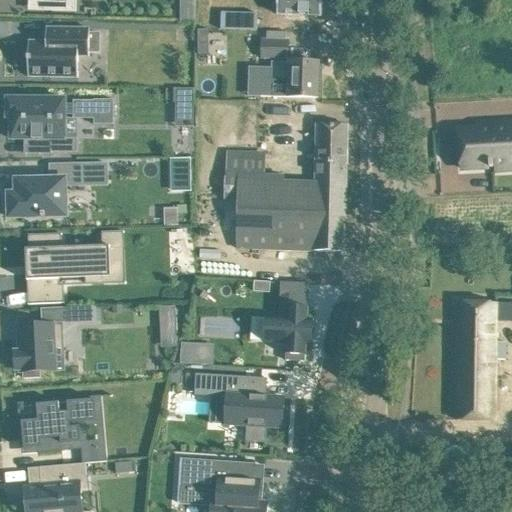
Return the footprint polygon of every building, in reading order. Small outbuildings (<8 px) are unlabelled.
[(44,0),(44,11),(76,12),(76,0),(44,0)] [(186,0),(186,3),(185,3),(184,17),(195,18),(197,0),(186,0)] [(277,0),(277,14),(320,15),(320,0),(277,0)] [(222,14),(221,29),(257,31),(257,15),(222,14)] [(29,42),(28,77),(78,78),(78,56),(89,56),(89,52),(99,52),(99,34),(89,34),(89,29),(46,29),(46,43),(29,42)] [(287,40),(262,40),(261,58),(286,58),(287,40)] [(262,97),(271,97),(318,98),(319,64),(290,63),(272,63),(272,67),(263,66),(262,97)] [(174,89),(174,103),(194,103),(194,89),(174,89)] [(33,141),(44,141),(44,140),(51,140),(51,155),(52,155),(52,153),(78,153),(78,139),(65,139),(65,115),(73,115),(73,119),(94,119),(94,125),(114,125),(114,100),(94,100),(94,101),(73,101),(73,105),(65,105),(66,100),(8,100),(8,119),(12,119),(11,140),(33,140),(33,141)] [(478,129),(459,130),(462,169),(494,168),(494,173),(511,171),(511,121),(490,123),(491,129),(478,129)] [(237,249),(314,251),(344,252),(348,126),(318,125),(316,183),(285,181),(285,176),(244,175),(244,156),(230,155),(225,181),(223,181),(223,182),(239,185),(237,249)] [(191,157),(170,157),(171,189),(192,188),(191,157)] [(46,218),(46,217),(67,217),(66,187),(83,186),(83,166),(107,165),(107,164),(50,165),(50,179),(44,179),(44,178),(33,178),(33,180),(16,180),(16,194),(8,194),(9,218),(42,217),(42,218),(46,218)] [(177,209),(165,209),(165,226),(177,225),(177,209)] [(32,304),(28,304),(28,305),(60,304),(60,281),(111,279),(110,251),(123,251),(123,232),(103,233),(103,247),(58,248),(58,234),(29,235),(29,237),(30,237),(31,266),(34,266),(34,275),(31,275),(32,304)] [(511,303),(479,304),(459,303),(457,421),(477,421),(494,421),(495,359),(506,359),(506,342),(495,342),(495,321),(511,320),(511,303)] [(69,308),(70,324),(94,323),(93,307),(69,308)] [(311,324),(307,324),(308,308),(288,307),(287,319),(268,318),(266,342),(286,343),(285,361),(305,362),(306,340),(310,340),(311,324)] [(40,378),(40,372),(64,371),(62,324),(18,326),(19,351),(15,352),(16,371),(20,371),(20,373),(23,373),(23,379),(40,378)] [(284,398),(264,397),(265,381),(267,381),(267,379),(196,374),(196,376),(197,376),(197,389),(197,394),(227,396),(225,425),(247,426),(246,442),(266,443),(267,427),(283,428),(284,398)] [(38,421),(22,422),(24,445),(37,444),(38,453),(73,450),(71,423),(96,421),(94,397),(67,399),(68,413),(60,413),(59,403),(37,405),(38,421)] [(106,446),(81,448),(83,464),(86,464),(107,462),(106,446)] [(181,459),(178,503),(212,505),(211,511),(266,511),(267,505),(258,504),(260,481),(255,481),(256,464),(181,459)] [(82,511),(81,485),(88,484),(86,464),(83,464),(40,468),(42,486),(25,488),(27,504),(27,511),(82,511)]
